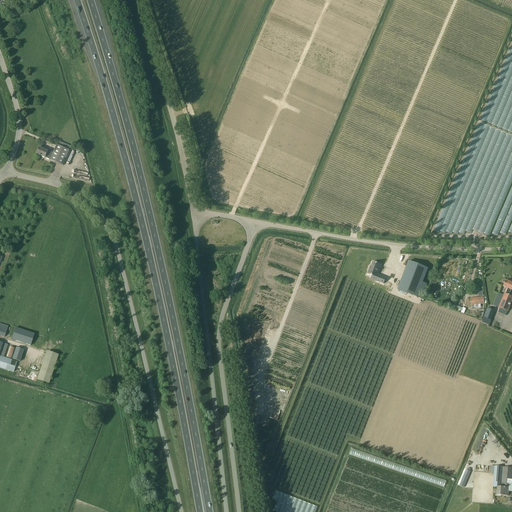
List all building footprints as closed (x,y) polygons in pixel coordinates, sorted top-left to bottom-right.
[(45,150),(39,147),(37,154),(63,166),(70,150),(71,146),(59,141),(57,145),(53,153),(45,149),(45,150)] [(398,290),(421,298),(427,283),(422,281),(428,267),(409,260),(398,290)] [(370,266),(367,274),(377,278),(376,281),(383,284),(386,278),(376,274),(380,265),(376,263),(375,262),(374,262),(373,262),(372,262),(371,266),(370,266)] [(383,274),(394,278),(397,271),(386,266),(383,274)] [(330,331),(396,353),(413,302),(347,280),(330,331)] [(511,293),(510,293),(511,290),(511,282),(506,280),(503,287),(507,289),(505,294),(504,293),(503,295),(498,293),(493,306),(498,308),(499,308),(500,308),(498,313),(506,316),(508,312),(511,302),(511,293)] [(471,305),(475,305),(475,308),(479,308),(478,306),(480,306),(480,304),(484,304),(484,298),(471,299),(471,305)] [(487,308),(483,317),(484,318),(482,323),(490,326),(492,321),(489,320),(493,310),(487,308)] [(0,336),(4,337),(8,326),(0,323),(0,336)] [(34,334),(15,328),(11,340),(30,346),(34,334)] [(0,367),(2,369),(13,373),(17,362),(3,357),(8,345),(3,344),(0,342),(0,367)] [(14,349),(9,347),(6,358),(11,359),(14,349)] [(13,359),(21,362),(25,350),(17,347),(13,359)] [(47,351),(39,380),(51,384),(59,354),(47,351)] [(509,485),(503,484),(501,484),(503,467),(494,466),(493,487),(497,487),(496,495),(508,496),(509,485)] [(511,481),(511,468),(503,467),(501,484),(511,485),(511,481)] [(467,470),(466,470),(464,473),(461,482),(464,483),(468,475),(469,475),(471,471),(470,471),(467,470)]
